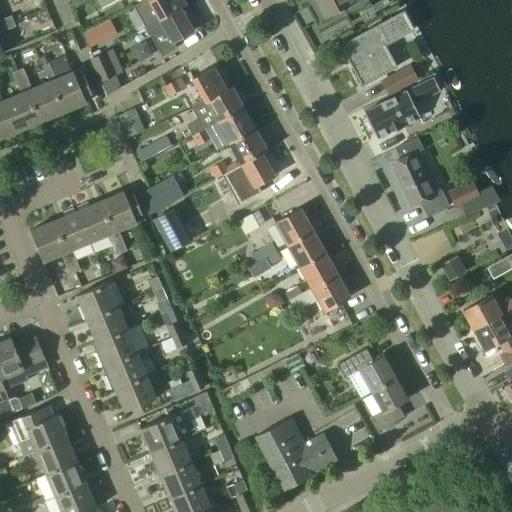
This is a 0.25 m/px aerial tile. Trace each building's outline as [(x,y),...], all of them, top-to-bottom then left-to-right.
[(95,0),(101,9),(109,4),(116,0),(95,0)] [(180,8),(186,5),(183,0),(144,0),(133,6),(145,27),(148,25),(159,19),(180,7),(180,8)] [(313,0),(323,18),(356,0),(313,0)] [(148,25),(145,27),(162,57),(177,49),(174,42),(193,31),(180,8),(180,7),(159,19),(148,25)] [(362,85),(396,66),(384,45),(413,29),(403,10),(340,45),(362,85)] [(15,26),(11,15),(2,19),(7,30),(15,26)] [(96,27),(82,34),(89,48),(103,41),(96,27)] [(89,60),(99,83),(114,76),(104,53),(89,60)] [(42,65),(48,81),(49,81),(62,112),(86,102),(83,95),(91,92),(81,67),(55,78),(49,62),(42,65)] [(191,78),(204,100),(226,88),(213,65),(191,78)] [(389,96),(418,80),(409,65),(381,81),(389,96)] [(26,75),(23,67),(17,70),(11,72),(14,79),(26,75)] [(39,122),(23,84),(29,81),(26,75),(14,79),(20,93),(3,100),(16,132),(39,122)] [(433,77),(363,112),(376,137),(388,131),(389,133),(404,125),(403,124),(419,116),(412,102),(439,89),(433,77)] [(168,97),(183,89),(177,78),(163,86),(168,97)] [(62,112),(49,81),(48,81),(31,88),(29,82),(29,81),(23,84),(39,122),(62,112)] [(206,129),(217,123),(216,122),(243,107),(231,85),(226,88),(204,100),(205,102),(191,109),(197,119),(185,126),(191,136),(205,128),(206,129)] [(0,138),(16,132),(3,100),(0,101),(0,138)] [(127,137),(144,129),(134,107),(117,115),(127,137)] [(217,123),(229,144),(256,129),(243,107),(216,122),(217,123)] [(211,138),(206,129),(205,128),(191,136),(190,137),(196,147),(211,138)] [(256,129),(229,144),(240,164),(241,166),(262,154),(261,152),(267,149),(256,129)] [(399,159),(392,162),(412,206),(420,202),(427,217),(449,207),(441,190),(440,190),(431,172),(423,176),(413,154),(423,149),(417,136),(394,147),(399,159)] [(135,153),(140,162),(158,153),(153,143),(135,153)] [(229,170),(221,175),(238,204),(261,192),(257,186),(274,176),(262,154),(241,166),(240,164),(229,170)] [(229,170),(223,160),(209,168),(214,179),(221,175),(229,170)] [(171,176),(137,196),(149,216),(183,196),(171,176)] [(447,192),(454,209),(480,198),(473,181),(447,192)] [(123,191),(100,201),(115,236),(109,238),(113,246),(123,242),(118,230),(144,219),(134,193),(126,197),(123,191)] [(115,236),(100,201),(77,210),(90,242),(108,234),(109,238),(115,236)] [(273,221),(286,244),(312,230),(300,207),(273,221)] [(77,210),(53,220),(68,255),(62,258),(66,265),(77,261),(72,249),(90,242),(77,210)] [(173,210),(152,223),(168,251),(189,238),(173,210)] [(259,211),(246,218),(253,230),(265,223),(259,211)] [(68,255),(53,220),(29,230),(42,261),(61,254),(62,258),(68,255)] [(298,267),(325,252),(312,230),(286,244),(298,267)] [(123,242),(113,246),(116,254),(127,250),(123,242)] [(260,249),(264,257),(276,251),(272,243),(260,249)] [(280,258),(276,251),(264,257),(268,264),(280,258)] [(325,252),(298,267),(311,290),(337,275),(325,252)] [(511,252),(486,267),(492,279),(511,268),(511,252)] [(439,265),(440,266),(448,280),(465,270),(457,255),(439,265)] [(123,256),(110,261),(115,272),(128,267),(123,256)] [(77,261),(66,265),(69,274),(80,269),(77,261)] [(301,295),(289,301),(295,312),(317,300),(323,312),(350,298),(337,275),(311,290),(301,295)] [(147,279),(152,291),(162,287),(157,276),(147,279)] [(75,295),(85,318),(117,305),(107,281),(75,295)] [(289,301),(301,295),(296,286),(285,292),(289,301)] [(162,287),(152,291),(157,303),(167,298),(162,287)] [(473,331),(511,309),(511,296),(496,304),(490,294),(461,310),(473,331)] [(127,302),(117,306),(117,305),(85,318),(94,341),(126,328),(122,317),(132,313),(127,302)] [(511,309),(473,331),(484,350),(497,343),(502,351),(511,345),(511,332),(506,322),(511,319),(511,309)] [(171,338),(182,333),(177,321),(166,325),(167,329),(171,338)] [(95,353),(100,366),(136,352),(126,328),(94,341),(99,351),(95,353)] [(167,329),(151,335),(155,344),(160,342),(171,338),(167,329)] [(187,344),(182,333),(171,338),(175,348),(187,344)] [(10,336),(0,340),(0,377),(2,383),(0,383),(0,394),(12,389),(11,387),(27,380),(26,376),(30,374),(27,367),(35,363),(44,360),(35,336),(25,340),(14,345),(10,336)] [(370,391),(395,377),(383,356),(374,361),(366,348),(338,364),(346,378),(359,371),(370,391)] [(144,349),(136,352),(100,366),(101,368),(105,366),(108,374),(104,376),(110,389),(145,374),(140,362),(148,359),(144,349)] [(287,358),(220,391),(225,401),(268,379),(287,369),(291,367),(301,362),(297,353),(287,358)] [(204,387),(200,378),(201,378),(196,367),(186,371),(190,381),(168,390),(172,401),(204,387)] [(511,367),(504,372),(509,381),(503,385),(511,400),(511,367)] [(154,371),(146,375),(145,374),(110,389),(110,390),(114,388),(124,412),(156,399),(150,385),(158,381),(154,371)] [(407,398),(395,377),(370,391),(381,411),(368,418),(376,432),(404,417),(397,404),(407,398)] [(12,389),(0,394),(2,401),(15,396),(12,389)] [(206,392),(192,397),(195,406),(200,404),(203,414),(213,411),(206,392)] [(9,400),(13,412),(22,409),(18,398),(14,398),(9,400)] [(5,415),(13,412),(9,400),(3,402),(1,405),(5,415)] [(22,457),(35,451),(67,438),(57,414),(53,416),(49,405),(8,422),(22,457)] [(150,451),(196,432),(186,408),(171,414),(140,427),(150,451)] [(304,443),(290,417),(254,435),(283,491),(311,476),(309,474),(337,460),(323,433),(304,443)] [(196,432),(150,451),(159,474),(191,461),(181,439),(196,432)] [(219,449),(228,445),(223,434),(214,438),(219,449)] [(45,475),(77,462),(67,438),(35,451),(45,475)] [(233,457),(228,445),(219,449),(219,450),(209,454),(214,465),(233,457)] [(200,484),(191,461),(159,474),(169,497),(200,484)] [(55,498),(86,485),(77,462),(45,475),(55,498)] [(237,495),(247,491),(243,480),(233,484),(237,495)] [(196,511),(210,506),(200,484),(169,497),(175,511),(196,511)] [(60,511),(84,511),(85,511),(96,507),(86,485),(55,498),(60,511)] [(256,511),(247,491),(237,495),(242,506),(241,507),(242,511),(256,511)] [(451,511),(444,493),(420,503),(424,511),(451,511)] [(424,511),(420,503),(398,511),(424,511)]
